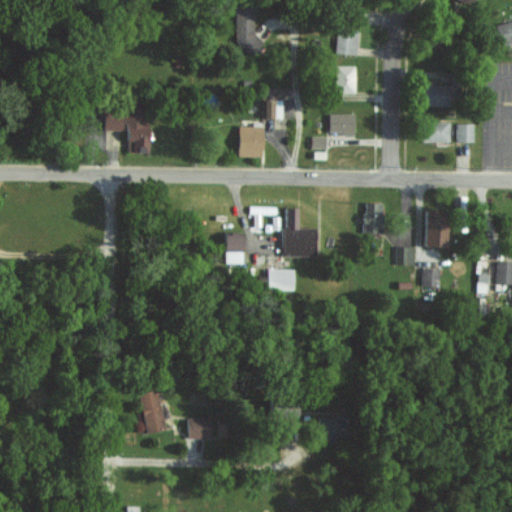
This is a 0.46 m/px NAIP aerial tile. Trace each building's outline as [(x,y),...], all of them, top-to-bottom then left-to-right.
[(233,5),(234,43),(243,43),(243,53),(254,52),(253,4),(233,5)] [(333,52),(354,54),(359,11),(350,9),(348,22),(336,21),(333,52)] [(511,19),(494,23),(498,43),(511,40),(511,19)] [(430,46),(445,49),(449,33),(434,30),(430,46)] [(332,92),(352,92),(353,64),(333,64),(332,92)] [(421,104),(450,105),(451,84),(421,83),(421,104)] [(280,98),(260,98),(259,117),(280,117),(280,98)] [(145,105),(124,105),(123,150),(144,150),(145,105)] [(120,129),(121,111),(102,111),(102,129),(120,129)] [(327,132),(352,132),(353,112),(327,112),(327,132)] [(447,120),(419,121),(419,141),(448,140),(447,120)] [(471,141),(472,122),(455,122),(454,140),(471,141)] [(261,126),(236,125),(235,155),(260,156),(261,126)] [(323,147),(323,135),(309,135),(309,146),(323,147)] [(380,201),(361,201),(360,231),(379,232),(380,201)] [(314,255),(314,227),(296,227),(296,207),(282,207),(281,255),(314,255)] [(444,245),(445,210),(423,210),(423,245),(444,245)] [(223,262),(241,262),(240,231),(222,232),(223,262)] [(393,263),(412,263),(412,245),(393,245),(393,263)] [(493,282),(511,283),(511,261),(494,260),(493,282)] [(419,284),(436,284),(437,267),(420,267),(419,284)] [(291,289),(292,268),(265,268),(264,289),(291,289)] [(484,293),(485,272),(475,272),(474,293),(484,293)] [(144,432),(163,428),(155,388),(135,392),(144,432)] [(185,437),(208,436),(207,416),(185,416),(185,437)] [(316,438),(344,439),(344,416),(317,416),(316,438)]
